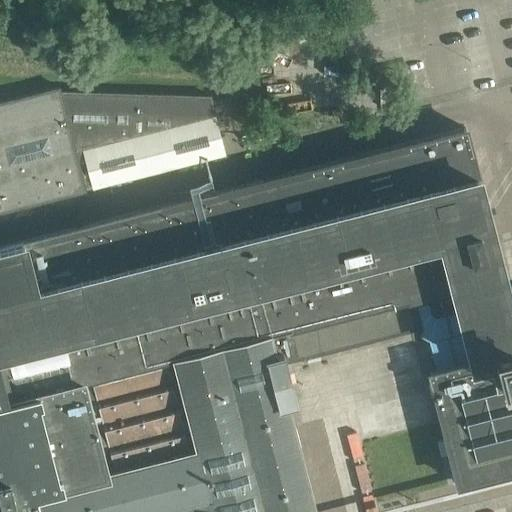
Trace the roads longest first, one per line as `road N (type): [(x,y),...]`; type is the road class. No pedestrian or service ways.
road 1 (unknown): [(0,213),(477,102)]
road 2 (unknown): [(351,511),(315,369)]
road 3 (unknown): [(477,102),(455,54),(455,32),(469,17),(511,3)]
